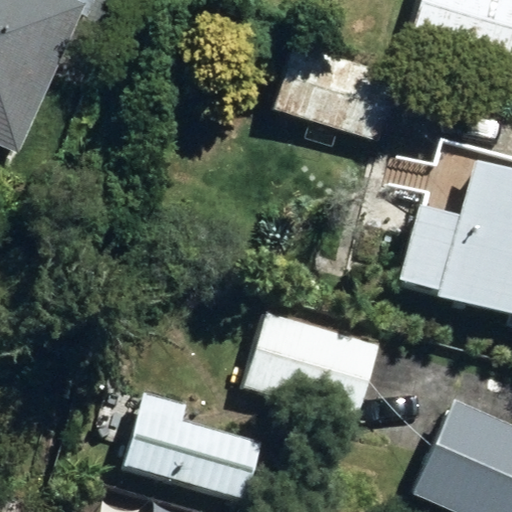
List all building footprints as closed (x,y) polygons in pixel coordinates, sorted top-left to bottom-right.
[(0,0),(0,168),(60,29),(67,32),(80,0),(0,0)] [(412,0),(397,58),(511,89),(511,0),(509,0),(412,0)] [(254,118),(362,149),(381,85),(272,55),(254,118)] [(426,322),(511,343),(511,185),(465,173),(447,244),(408,235),(390,307),(427,316),(426,322)] [(232,397),(345,427),(364,354),(251,324),(232,397)] [(113,481),(232,511),(235,511),(250,460),(178,442),(185,416),(133,403),(113,481)] [(511,511),(511,451),(438,422),(400,511),(511,511)] [(87,511),(179,511),(93,489),(87,511)]
